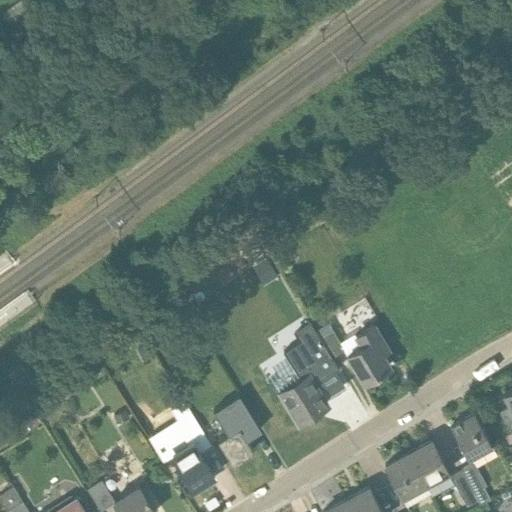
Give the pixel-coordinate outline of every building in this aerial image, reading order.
[(255,264),(261,274),(266,282),(276,276),(270,267),(265,258),(255,264)] [(345,350),(340,342),(329,323),(316,331),(334,358),(345,350)] [(340,342),(345,350),(363,381),(389,366),(382,353),(388,350),(374,325),(355,337),(353,334),(340,342)] [(136,327),(129,332),(134,342),(142,337),(136,327)] [(298,422),(327,404),(309,375),(280,394),(298,422)] [(511,433),(511,432),(511,387),(502,393),(509,405),(499,411),(511,433)] [(55,399),(39,408),(45,419),(61,410),(55,399)] [(218,416),(201,428),(211,444),(211,445),(218,441),(233,464),(253,450),(244,438),(259,428),(247,408),(223,423),(218,416)] [(125,410),(114,414),(118,423),(128,419),(125,410)] [(211,444),(201,428),(199,425),(190,412),(170,424),(168,434),(152,444),(162,460),(172,455),(193,489),(214,475),(199,452),(211,444)] [(475,464),(495,454),(490,446),(491,445),(474,413),(450,425),(467,458),(471,456),(475,464)] [(34,416),(20,423),(25,433),(39,425),(34,416)] [(423,484),(425,483),(448,471),(431,440),(406,454),(423,484)] [(425,483),(423,484),(406,454),(384,465),(401,496),(406,506),(430,493),(425,483)] [(462,469),(478,500),(480,505),(491,499),(473,463),(462,469)] [(478,500),(462,469),(451,474),(467,506),(478,500)] [(114,501),(102,481),(88,490),(101,510),(114,502),(114,501)] [(155,511),(138,485),(115,500),(114,501),(114,502),(119,511),(155,511)] [(28,511),(13,487),(0,494),(0,501),(6,511),(7,511),(28,511)] [(344,500),(350,511),(381,511),(368,487),(344,500)] [(84,511),(74,495),(47,511),(84,511)] [(350,511),(344,500),(321,511),(350,511)]
